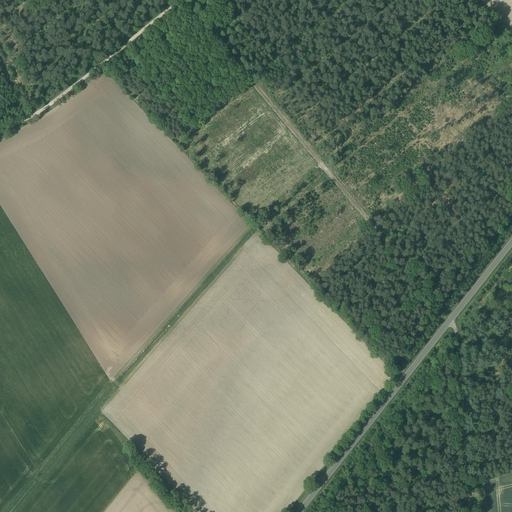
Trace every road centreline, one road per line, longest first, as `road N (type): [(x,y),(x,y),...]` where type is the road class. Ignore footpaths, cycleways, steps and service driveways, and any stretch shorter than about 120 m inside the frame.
road 1 (tertiary): [(450,319),(299,511)]
road 2 (unclassified): [(0,133),(60,98),(178,0)]
road 3 (unclassified): [(450,319),(458,334),(470,511)]
